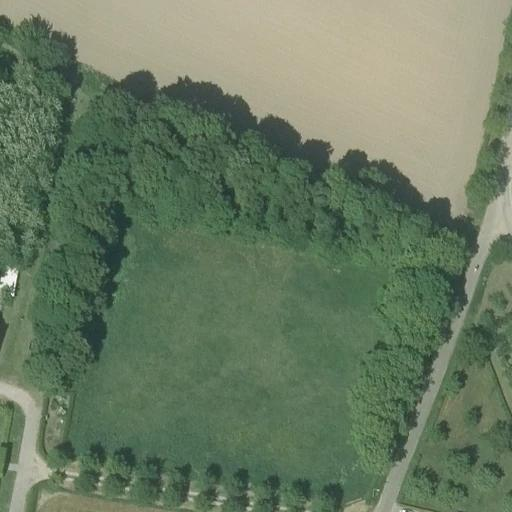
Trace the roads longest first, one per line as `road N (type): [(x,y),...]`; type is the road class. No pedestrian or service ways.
road 1 (track): [(481,253),(116,101),(89,104),(61,127),(15,396)]
road 2 (unclassified): [(384,511),(491,224)]
road 3 (track): [(272,511),(23,472)]
